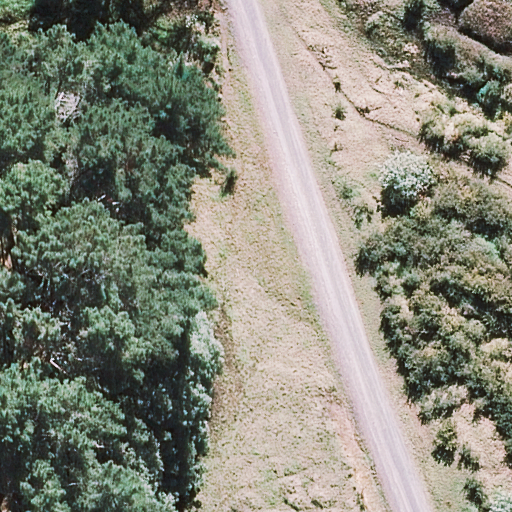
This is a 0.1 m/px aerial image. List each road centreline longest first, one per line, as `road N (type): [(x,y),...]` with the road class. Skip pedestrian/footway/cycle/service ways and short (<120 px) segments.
road 1 (track): [(414,511),(304,220),(246,0)]
road 2 (track): [(511,197),(369,133)]
